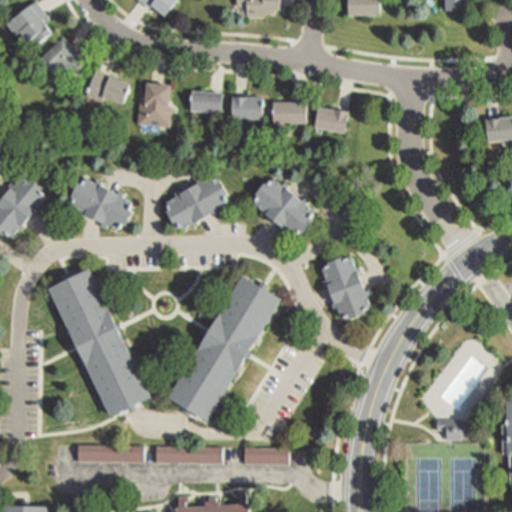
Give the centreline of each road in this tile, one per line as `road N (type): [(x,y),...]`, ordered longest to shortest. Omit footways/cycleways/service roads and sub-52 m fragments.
road 1 (residential): [(388,367),(329,332),(288,269),(260,247),(59,250),(35,269),(24,298),(18,447),(0,475)]
road 2 (residential): [(87,0),(117,30),(155,47),(415,79)]
road 3 (residential): [(360,491),(290,476),(65,474)]
road 4 (tertiary): [(423,307),(396,348),(363,437),(360,499)]
road 5 (residential): [(472,257),(418,171),(415,79)]
